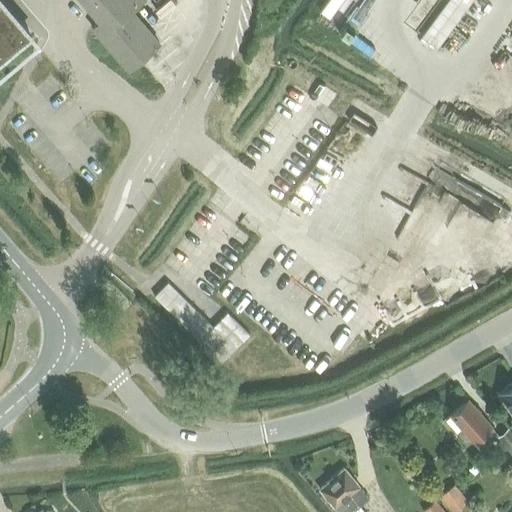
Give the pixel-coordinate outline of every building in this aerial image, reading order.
[(0,0),(0,61),(32,34),(2,0),(0,0)] [(81,0),(97,18),(100,22),(93,28),(128,70),(139,61),(156,46),(159,43),(130,9),(140,0),(81,0)] [(511,385),(501,393),(511,409),(511,385)] [(467,399),(452,413),(475,439),(482,446),(497,432),(491,425),(467,399)] [(497,440),(511,456),(511,437),(507,431),(497,440)] [(336,505),(342,511),(366,511),(360,505),(370,497),(345,467),(321,488),(336,506),(336,505)] [(451,485),(436,497),(448,511),(452,511),(465,502),(451,485)] [(443,511),(433,499),(420,510),(422,511),(443,511)]
